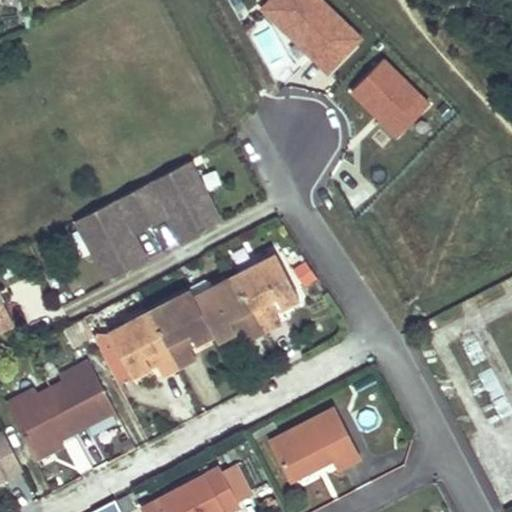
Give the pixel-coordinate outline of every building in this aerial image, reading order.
[(326,72),(361,36),(322,0),(266,0),(259,8),(326,72)] [(189,159),(78,217),(93,247),(100,243),(115,274),(146,257),(134,233),(170,215),(182,238),(213,222),(197,192),(205,188),(189,159)] [(221,218),(205,188),(197,192),(213,222),(221,218)] [(100,243),(93,247),(108,277),(115,274),(100,243)] [(268,265),(286,255),(283,249),(265,258),(268,265)] [(241,271),(271,329),(285,322),(279,310),(275,303),(282,299),(285,306),(307,296),(286,255),(268,265),(265,258),(241,271)] [(205,298),(220,329),(224,337),(242,328),(238,321),(245,317),(249,324),(255,337),(271,329),(241,271),(218,282),(222,289),(205,298)] [(218,282),(201,292),(205,298),(222,289),(218,282)] [(184,301),(201,292),(197,285),(180,294),(184,301)] [(156,307),(186,364),(202,355),(196,342),(192,336),(199,332),(203,338),(220,329),(205,298),(201,292),(184,301),(180,294),(156,307)] [(0,327),(13,321),(0,295),(0,327)] [(275,303),(279,310),(285,306),(282,299),(275,303)] [(156,307),(132,319),(136,326),(119,334),(138,371),(156,361),(153,355),(159,352),(163,359),(170,372),(186,364),(156,307)] [(64,325),(73,343),(92,334),(83,316),(64,325)] [(238,321),(242,328),(249,324),(245,317),(238,321)] [(136,326),(132,319),(115,327),(119,334),(136,326)] [(115,327),(101,335),(124,378),(138,371),(119,334),(115,327)] [(192,336),(196,342),(203,338),(199,332),(192,336)] [(153,355),(156,361),(163,359),(159,352),(153,355)] [(71,376),(98,362),(95,356),(67,370),(71,376)] [(44,390),(16,405),(38,448),(66,432),(93,419),(120,405),(98,362),(71,376),(44,390)] [(16,405),(44,390),(42,384),(13,399),(16,405)] [(120,405),(93,419),(96,426),(123,412),(120,405)] [(331,408),(270,440),(288,476),(318,461),(319,463),(332,457),(338,468),(358,458),(331,408)] [(9,428),(0,432),(0,480),(28,466),(9,428)] [(66,432),(38,448),(41,454),(70,439),(66,432)] [(234,463),(220,471),(236,501),(251,493),(234,463)] [(218,467),(142,506),(144,511),(223,511),(237,505),(236,501),(220,471),(218,467)] [(120,511),(114,499),(92,511),(120,511)]
